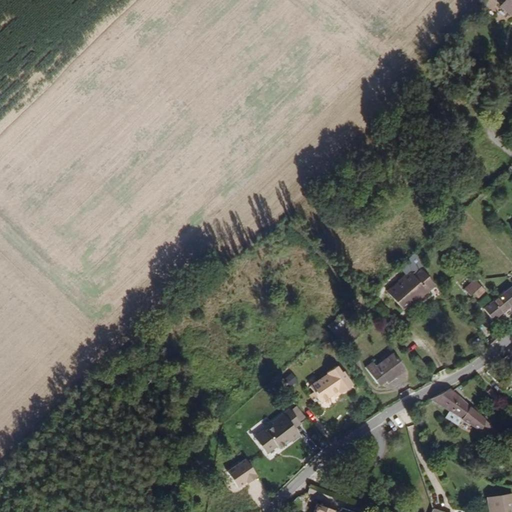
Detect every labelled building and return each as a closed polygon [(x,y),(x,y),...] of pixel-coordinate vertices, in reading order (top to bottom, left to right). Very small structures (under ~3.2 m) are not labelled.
[(511,0),(499,0),(498,1),(509,11),(511,7),(511,0)] [(428,285),(435,278),(428,270),(433,265),(427,258),(421,250),(403,266),(411,273),(393,289),(408,307),(411,303),(416,298),(423,299),(431,290),(428,285)] [(440,284),(435,278),(428,285),(431,290),(440,284)] [(483,297),(477,288),(483,284),(479,279),(468,289),(474,296),(477,294),(483,297)] [(490,292),(483,284),(477,288),(483,297),(490,292)] [(500,317),(511,306),(511,285),(490,305),(500,317)] [(500,317),(490,305),(484,309),(494,322),(500,317)] [(351,343),(368,329),(357,315),(340,329),(351,343)] [(335,343),(330,336),(324,341),(328,347),(335,343)] [(401,376),(410,369),(399,351),(381,365),(377,359),(368,364),(379,379),(383,383),(389,379),(391,381),(397,376),(401,376)] [(356,385),(347,372),(344,374),(340,368),(331,374),(332,376),(314,389),(325,403),(336,395),(343,390),(345,393),(356,385)] [(491,423),(460,395),(450,388),(432,401),(454,413),(450,419),(463,428),(469,420),(487,429),(491,423)] [(338,398),(345,393),(343,390),(336,395),(338,398)] [(297,429),(303,424),(290,409),(272,424),(274,426),(267,432),(266,429),(256,437),(269,452),(278,445),(280,447),(292,438),(293,439),(301,433),(297,429)] [(247,459),(228,471),(240,489),(259,477),(247,459)] [(511,511),(511,494),(492,499),(494,511),(511,511)]
